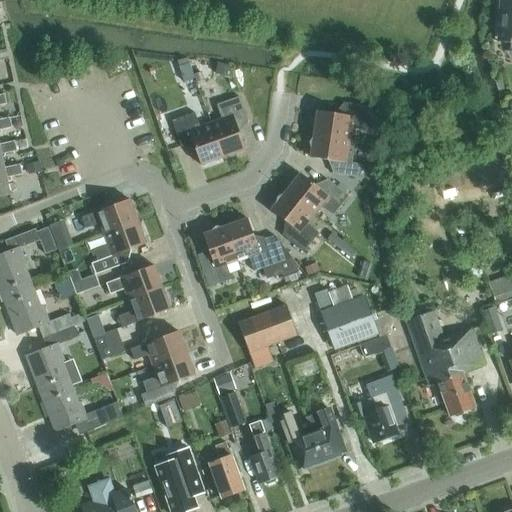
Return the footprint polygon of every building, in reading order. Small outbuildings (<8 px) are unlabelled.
[(511,1),(499,1),(497,42),(510,43),(509,49),(511,52),(511,1)] [(189,61),(197,83),(204,81),(200,71),(211,73),(212,65),(189,61)] [(179,67),(184,82),(195,78),(189,63),(179,67)] [(215,74),(232,78),(229,66),(217,64),(215,74)] [(211,123),(223,158),(245,150),(237,127),(248,123),(239,97),(216,105),(221,119),(211,123)] [(313,135),(350,140),(351,129),(366,131),(370,107),(343,103),(341,115),(317,111),(313,135)] [(223,158),(211,123),(200,127),(194,113),(171,121),(181,147),(192,143),(201,166),(223,158)] [(0,129),(11,127),(9,118),(0,119),(0,129)] [(348,152),(350,140),(313,135),(310,158),(334,161),(332,174),(359,178),(361,165),(351,163),(353,153),(348,152)] [(25,139),(14,141),(16,150),(27,147),(25,139)] [(0,171),(4,171),(3,168),(0,154),(16,151),(16,150),(14,141),(0,144),(0,171)] [(40,171),(38,162),(26,165),(29,175),(34,173),(41,172),(40,171)] [(0,171),(0,196),(9,195),(6,178),(22,174),(20,165),(3,168),(4,171),(0,171)] [(285,192),(314,215),(321,206),(325,209),(332,201),(340,207),(348,196),(327,179),(319,189),(300,174),(285,192)] [(307,224),(314,215),(285,192),(271,211),(290,226),(282,235),(303,252),(318,233),(307,224)] [(103,235),(138,222),(129,200),(81,218),(85,229),(99,224),(103,235)] [(237,261),(248,257),(253,272),(291,258),(274,235),(255,242),(247,219),(225,227),(237,261)] [(138,222),(103,235),(107,245),(93,251),(97,262),(122,253),(146,244),(138,222)] [(59,251),(70,247),(61,223),(50,228),(59,251)] [(226,265),(237,261),(225,227),(203,235),(211,257),(199,262),(208,288),(231,279),(226,265)] [(40,241),(45,254),(56,250),(48,228),(37,232),(36,232),(40,241)] [(36,232),(37,232),(35,229),(8,240),(12,251),(0,255),(0,290),(14,285),(20,300),(34,294),(23,265),(26,264),(20,249),(39,241),(40,242),(40,241),(36,232)] [(333,233),(327,239),(351,258),(356,251),(333,233)] [(97,262),(92,264),(96,275),(126,264),(122,253),(97,262)] [(308,276),(319,272),(316,264),(305,268),(308,276)] [(128,300),(162,288),(154,266),(106,284),(110,295),(124,289),(128,300)] [(285,273),(288,282),(300,278),(296,269),(285,273)] [(495,303),(511,297),(511,274),(488,283),(495,303)] [(95,275),(72,284),(76,295),(99,286),(95,275)] [(40,308),(34,294),(20,300),(14,285),(0,290),(0,292),(17,335),(45,324),(50,335),(73,326),(69,314),(49,322),(43,307),(40,308)] [(162,288),(128,300),(132,311),(118,316),(122,328),(170,310),(162,288)] [(327,290),(314,295),(321,313),(335,350),(377,334),(363,297),(352,301),(333,308),(328,292),(327,290)] [(248,353),(297,335),(286,305),(237,323),(248,353)] [(494,308),(481,312),(489,335),(502,331),(494,308)] [(443,337),(433,311),(405,321),(429,385),(437,382),(449,416),(452,415),(455,417),(459,415),(460,412),(474,407),(462,373),(485,365),(471,327),(443,337)] [(58,396),(72,390),(61,362),(64,361),(58,345),(78,337),(73,326),(50,335),(54,346),(26,357),(37,387),(52,381),(58,396)] [(97,349),(121,340),(116,329),(93,338),(97,349)] [(152,366),(187,353),(178,331),(130,349),(134,361),(148,355),(152,366)] [(363,357),(366,356),(390,347),(386,335),(359,345),(363,357)] [(121,340),(97,349),(101,360),(125,352),(121,340)] [(187,353),(152,366),(156,377),(142,382),(146,394),(140,396),(145,408),(174,396),(170,385),(195,375),(187,353)] [(219,395),(235,389),(230,374),(213,380),(219,395)] [(370,399),(356,404),(360,416),(363,415),(373,443),(398,434),(395,427),(408,422),(391,376),(365,385),(370,399)] [(78,404),(72,390),(58,396),(52,381),(37,387),(55,432),(78,422),(83,434),(123,418),(117,403),(86,415),(81,403),(78,404)] [(233,427),(245,423),(240,407),(234,393),(222,397),(233,427)] [(181,400),(185,413),(201,408),(197,395),(181,400)] [(173,401),(159,406),(167,428),(181,423),(173,401)] [(265,405),(271,423),(275,422),(272,415),(277,413),(273,403),(265,405)] [(311,435),(322,464),(336,459),(337,456),(345,453),(328,408),(305,417),(311,435)] [(322,464),(311,435),(301,438),(291,412),(276,417),(286,445),(289,444),(298,470),(306,467),(308,469),(322,464)] [(269,418),(260,422),(263,432),(272,429),(271,426),(269,418)] [(214,425),(219,437),(229,433),(224,421),(214,425)] [(266,484),(275,481),(276,479),(280,477),(263,434),(264,433),(263,432),(260,422),(249,426),(259,454),(250,457),(260,484),(264,483),(266,484)] [(230,456),(226,442),(215,446),(220,460),(209,464),(221,499),(244,490),(231,456),(230,456)] [(175,460),(155,467),(170,511),(186,511),(187,511),(197,507),(193,496),(204,492),(199,480),(188,448),(173,454),(175,460)] [(115,494),(109,478),(87,486),(94,506),(83,510),(84,511),(135,511),(127,490),(115,494)] [(136,499),(152,493),(147,481),(132,486),(136,499)]
